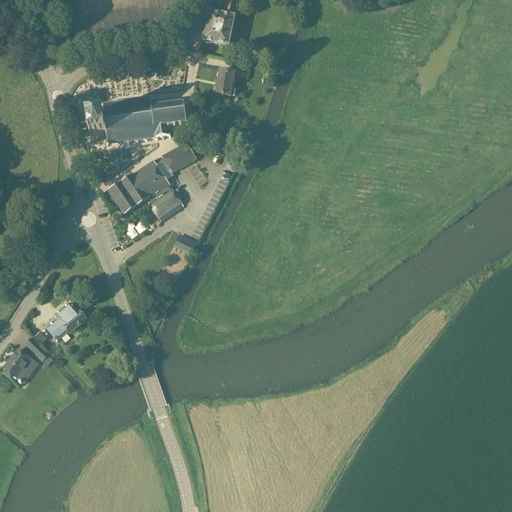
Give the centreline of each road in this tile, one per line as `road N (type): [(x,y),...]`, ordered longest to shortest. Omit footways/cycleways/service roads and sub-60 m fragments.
road 1 (unclassified): [(188,511),(90,218)]
road 2 (residential): [(55,89),(95,67),(162,51),(188,28),(202,0)]
road 3 (unclassified): [(0,344),(62,235),(90,218)]
road 4 (unclassified): [(90,218),(55,89)]
